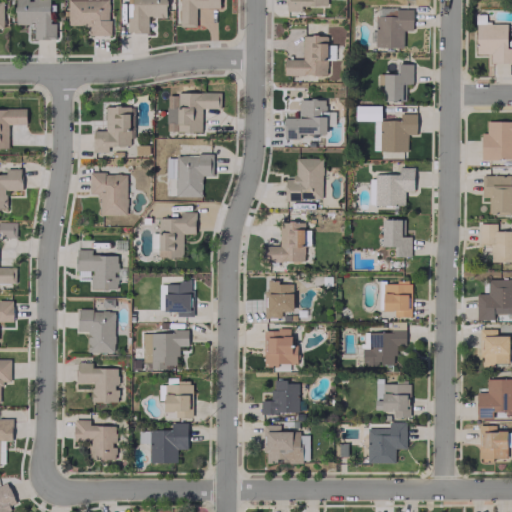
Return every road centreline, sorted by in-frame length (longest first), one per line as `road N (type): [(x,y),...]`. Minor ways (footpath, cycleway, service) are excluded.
road 1 (residential): [(224,511),(226,247),(251,163),(253,0)]
road 2 (residential): [(442,488),(447,0)]
road 3 (residential): [(511,488),(48,483)]
road 4 (residential): [(48,483),(44,255),(59,172),(62,73)]
road 5 (residential): [(0,73),(253,59)]
